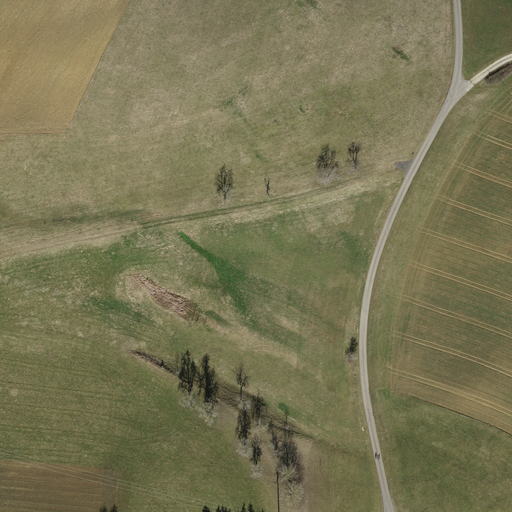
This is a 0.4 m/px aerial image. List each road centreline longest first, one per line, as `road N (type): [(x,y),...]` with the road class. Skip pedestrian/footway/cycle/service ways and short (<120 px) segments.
road 1 (track): [(391,511),(368,387),(367,321),(398,206),(453,96),(458,0)]
road 2 (track): [(420,163),(292,199),(0,256)]
